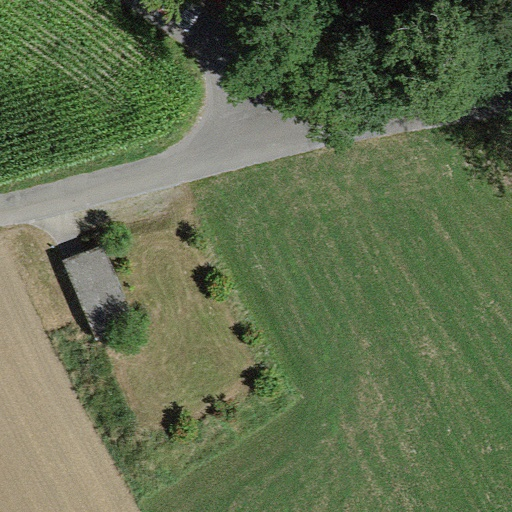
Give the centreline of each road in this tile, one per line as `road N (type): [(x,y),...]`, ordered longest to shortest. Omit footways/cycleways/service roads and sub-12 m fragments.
road 1 (residential): [(0,209),(271,140),(214,30),(164,0)]
road 2 (track): [(271,140),(511,93)]
